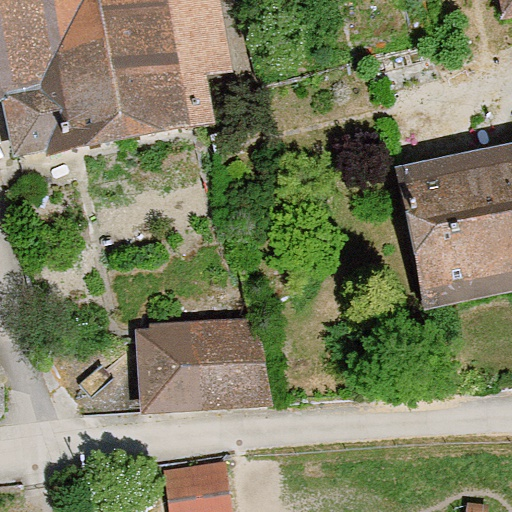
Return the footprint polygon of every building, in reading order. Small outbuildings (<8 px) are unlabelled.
[(0,0),(0,102),(10,159),(206,125),(198,75),(225,70),(213,0),(0,0)] [(511,0),(494,0),(500,26),(511,24),(511,0)] [(511,167),(403,188),(426,309),(511,292),(511,167)] [(265,327),(138,336),(143,411),(270,403),(265,327)] [(227,511),(224,464),(162,468),(165,511),(227,511)]
